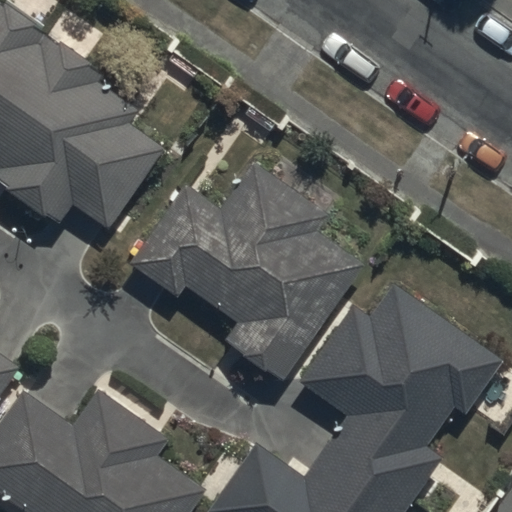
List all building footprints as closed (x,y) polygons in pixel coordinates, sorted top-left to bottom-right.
[(176,124),(0,0),(0,183),(85,245),(176,124)] [(325,203),(253,155),(215,205),(182,178),(133,256),(279,372),(358,255),(316,226),(325,203)] [(393,511),(501,356),(375,272),(202,511),(393,511)] [(0,378),(20,346),(0,331),(0,378)] [(66,419),(19,382),(0,410),(0,493),(28,511),(178,511),(201,481),(151,443),(164,430),(93,378),(66,419)]
